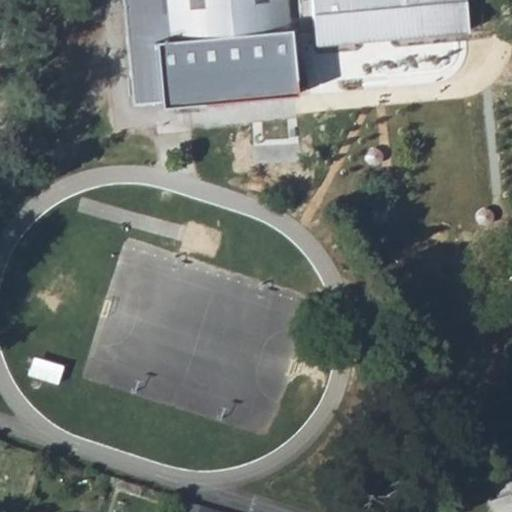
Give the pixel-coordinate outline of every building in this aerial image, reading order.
[(122,0),(133,106),(175,102),(175,107),(294,98),(284,0),(122,0)] [(297,0),(298,2),(310,0),(314,42),(467,26),(465,0),(297,0)] [(511,130),(511,81),(495,81),(494,130),(511,130)] [(256,143),(255,174),(302,175),(303,143),(256,143)] [(511,143),(498,144),(501,190),(511,189),(511,143)] [(487,504),(490,511),(511,511),(511,476),(491,486),(497,500),(487,504)] [(200,511),(226,511),(182,498),(180,505),(200,511)]
